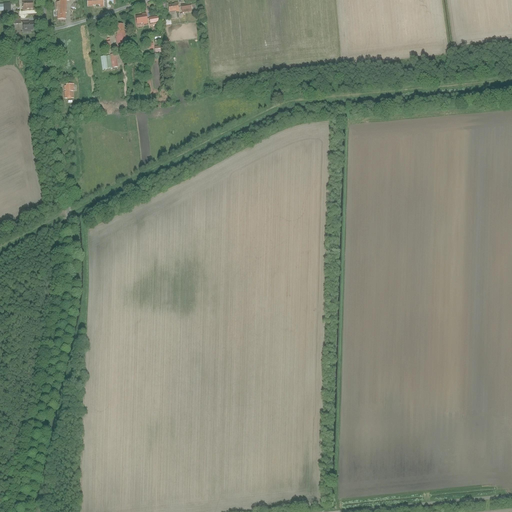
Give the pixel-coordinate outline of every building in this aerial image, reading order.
[(28,1),(23,1),(24,10),(36,9),(35,0),(28,1)] [(61,2),(57,2),(57,6),(59,6),(59,20),(68,19),(68,13),(68,2),(66,2),(66,0),(61,0),(61,2)] [(181,4),(170,5),(171,14),(178,13),(182,12),(181,6),(181,4)] [(144,15),(138,16),(139,24),(146,23),(146,24),(150,23),(149,18),(149,14),(144,14),(144,15)] [(37,23),(24,23),(25,31),(38,31),(37,23)] [(127,32),(120,33),(121,43),(129,42),(127,32)] [(118,54),(112,55),(113,68),(120,67),(118,54)] [(101,56),(102,69),(112,69),(111,55),(101,56)] [(75,84),(67,84),(68,86),(66,86),(66,99),(75,98),(74,91),(76,91),(75,84)]
